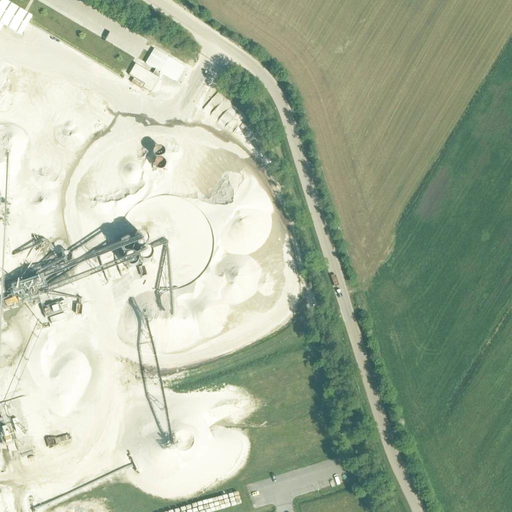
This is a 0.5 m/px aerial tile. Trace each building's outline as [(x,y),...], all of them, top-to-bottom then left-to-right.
[(0,0),(0,25),(21,38),(33,18),(1,0),(0,0)] [(139,92),(144,95),(146,91),(151,94),(163,74),(174,81),(182,66),(154,49),(146,64),(156,70),(153,75),(135,64),(128,75),(144,85),(139,92)] [(36,71),(34,77),(52,82),(53,76),(36,71)] [(36,443),(32,428),(19,432),(16,423),(11,424),(19,449),(36,443)] [(264,511),(261,500),(250,503),(252,511),(264,511)]
